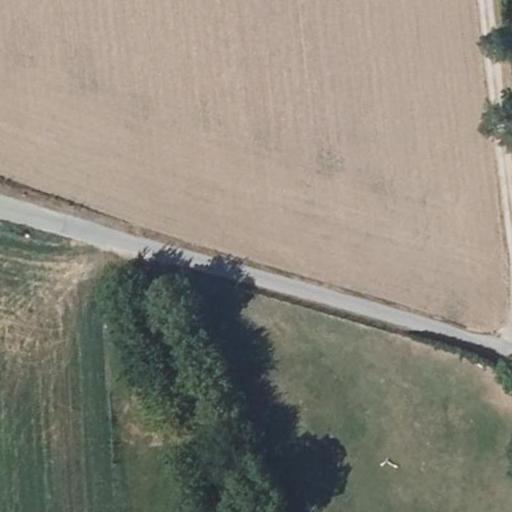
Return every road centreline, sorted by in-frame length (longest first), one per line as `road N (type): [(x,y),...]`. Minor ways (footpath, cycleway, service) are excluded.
road 1 (unclassified): [(511,367),(457,338),(0,210)]
road 2 (track): [(511,242),(482,0)]
